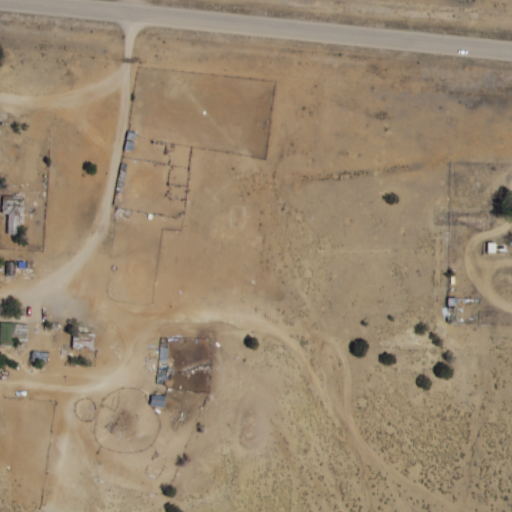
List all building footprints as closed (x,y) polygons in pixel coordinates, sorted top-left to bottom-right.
[(188,168),(191,147),(174,145),(172,165),(188,168)] [(28,151),(19,151),(19,185),(28,185),(28,151)] [(5,214),(5,236),(21,236),(21,197),(0,197),(0,214),(5,214)] [(455,299),(446,299),(446,323),(455,323),(455,299)] [(0,346),(11,346),(11,340),(25,340),(25,324),(0,324),(0,346)] [(93,348),(91,334),(79,335),(81,349),(93,348)] [(155,381),(163,381),(168,339),(159,338),(155,381)] [(162,397),(150,395),(148,405),(161,407),(162,397)]
